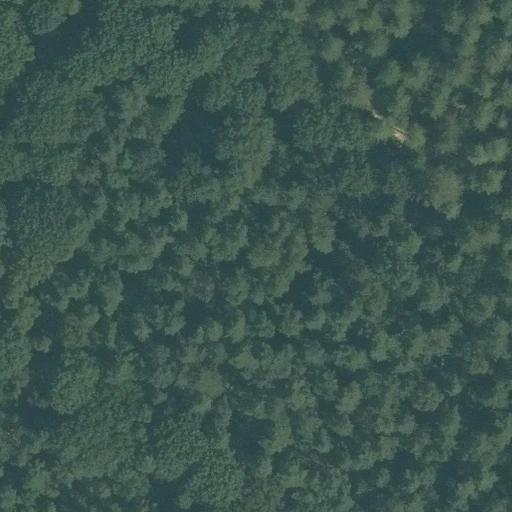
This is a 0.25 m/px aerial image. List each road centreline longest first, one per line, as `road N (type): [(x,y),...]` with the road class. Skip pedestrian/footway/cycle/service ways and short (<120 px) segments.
road 1 (track): [(0,282),(260,510)]
road 2 (track): [(0,263),(57,164),(108,102),(135,0)]
